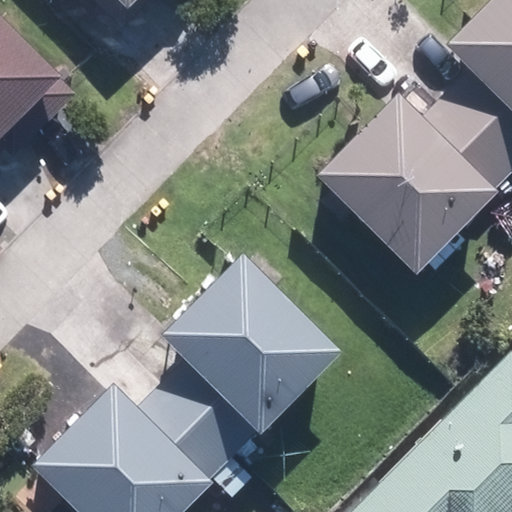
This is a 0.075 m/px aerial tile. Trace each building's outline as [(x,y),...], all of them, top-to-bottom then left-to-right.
[(456,99),(511,154),(511,0),(497,0),(477,21),(491,35),(479,48),(493,61),(456,99)] [(0,124),(42,83),(0,40),(0,124)] [(422,246),(511,155),(511,154),(456,99),(432,124),(417,109),(402,122),(390,110),(338,162),(422,246)] [(201,355),(177,378),(239,446),(346,340),(247,242),(168,322),(201,355)] [(511,511),(511,355),(355,511),(511,511)] [(120,371),(41,450),(102,511),(171,511),(239,446),(177,378),(151,405),(120,371)]
